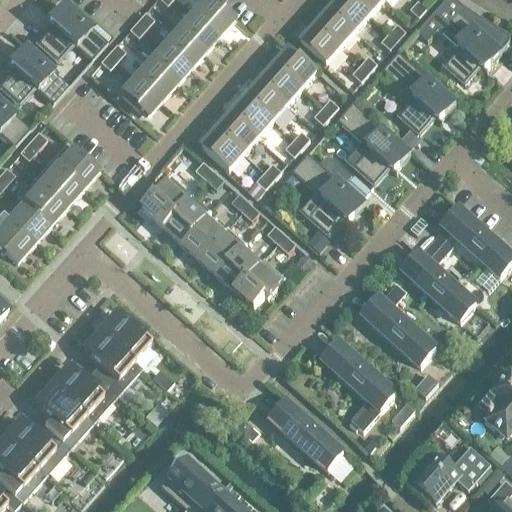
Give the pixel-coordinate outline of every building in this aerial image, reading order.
[(167,11),(175,2),(172,0),(160,0),(158,3),(167,11)] [(370,21),(346,0),(343,0),(331,14),(356,37),(370,21)] [(384,5),(378,0),(346,0),(370,21),(384,5)] [(500,57),(507,49),(508,46),(508,43),(508,40),(506,37),(464,12),(450,0),(449,0),(418,36),(428,45),(438,34),(460,53),(445,70),(465,88),(480,71),(487,77),(489,76),(487,74),(501,58),(500,57)] [(208,2),(193,19),(219,41),(231,28),(224,21),(227,18),(208,2)] [(410,15),(419,23),(427,14),(418,6),(410,15)] [(72,49),(91,66),(107,48),(63,9),(49,25),(47,23),(45,25),(52,31),(37,48),(57,66),(72,49)] [(356,37),(331,14),(316,30),(341,53),(356,37)] [(146,34),(154,25),(145,17),(137,26),(146,34)] [(204,57),(219,41),(193,19),(179,35),(204,57)] [(138,43),(146,34),(137,26),(129,35),(138,43)] [(398,46),(406,37),(397,29),(389,38),(398,46)] [(341,53),(316,30),(301,47),(326,70),(341,53)] [(190,73),(204,57),(179,35),(165,51),(190,73)] [(390,55),(398,46),(389,38),(381,47),(390,55)] [(125,57),(116,49),(108,58),(117,66),(125,57)] [(176,89),(190,73),(165,51),(150,67),(176,89)] [(34,92),(52,109),(68,91),(25,52),(10,69),(8,67),(7,68),(14,75),(0,90),(0,92),(19,110),(34,92)] [(290,54),(275,71),(302,95),(317,78),(290,54)] [(456,108),(399,58),(399,57),(382,75),(415,104),(400,121),(420,139),(435,122),(442,128),(443,127),(441,125),(456,108)] [(109,75),(117,66),(108,58),(100,67),(109,75)] [(377,69),(368,61),(360,70),(369,78),(377,69)] [(161,105),(176,89),(150,67),(136,83),(161,105)] [(361,87),(369,78),(360,70),(352,79),(361,87)] [(302,95),(275,71),(260,87),(287,111),(302,95)] [(161,105),(136,83),(121,100),(139,116),(142,113),(149,119),(161,105)] [(287,111),(260,87),(246,103),(273,127),(287,111)] [(246,103),(232,119),(259,143),(273,127),(246,103)] [(339,112),(330,104),(322,113),(331,121),(339,112)] [(0,107),(0,139),(14,152),(30,134),(0,107)] [(396,176),(411,159),(353,108),(337,126),(363,149),(348,166),(374,190),(390,173),(397,179),(398,177),(396,176)] [(323,130),(331,121),(322,113),(314,122),(323,130)] [(259,143),(232,119),(217,135),(244,159),(259,143)] [(244,159),(217,135),(202,152),(229,176),(244,159)] [(310,144),(301,136),(293,145),(302,153),(310,144)] [(38,137),(28,147),(37,155),(47,145),(38,137)] [(294,162),(302,153),(293,145),(285,154),(294,162)] [(28,166),(37,155),(28,147),(19,158),(28,166)] [(66,147),(49,166),(81,195),(95,180),(88,173),(91,170),(66,147)] [(351,226),(365,210),(308,158),(292,176),(318,200),(303,217),(329,240),(344,223),(351,230),(353,228),(351,226)] [(65,213),(79,198),(81,195),(49,166),(33,184),(65,213)] [(195,176),(206,185),(214,176),(203,167),(195,176)] [(281,177),(272,169),(264,178),(273,186),(281,177)] [(6,173),(0,179),(0,186),(5,191),(15,181),(6,173)] [(224,185),(214,176),(206,185),(216,194),(224,185)] [(265,195),(273,186),(264,178),(256,187),(265,195)] [(164,232),(193,200),(171,181),(154,201),(156,203),(145,216),(164,232)] [(49,231),(64,215),(65,213),(33,184),(17,202),(49,231)] [(231,208),(242,217),(250,208),(239,199),(231,208)] [(204,223),(211,216),(193,200),(164,232),(182,248),(204,223)] [(33,249),(48,232),(49,231),(17,202),(1,220),(33,249)] [(260,217),(250,208),(242,217),(252,226),(260,217)] [(511,270),(511,261),(458,213),(446,226),(456,235),(451,240),(452,240),(460,247),(461,248),(469,255),(470,256),(478,263),(479,264),(487,271),(488,272),(488,271),(501,283),(511,270)] [(17,267),(33,249),(1,220),(0,220),(0,256),(2,259),(5,256),(17,267)] [(200,264),(222,239),(204,223),(182,248),(200,264)] [(267,240),(277,249),(285,240),(275,231),(267,240)] [(240,255),(246,248),(229,232),(222,239),(200,264),(217,280),(240,255)] [(296,249),(285,240),(277,249),(288,258),(296,249)] [(235,296),(258,271),(240,255),(217,280),(235,296)] [(476,310),(418,258),(406,271),(416,280),(412,285),(412,284),(421,292),(420,292),(421,293),(429,300),(430,301),(430,300),(438,308),(439,309),(439,308),(447,315),(447,316),(448,317),(448,316),(461,328),(476,310)] [(286,283),(264,264),(258,271),(235,296),(254,313),(265,300),(268,303),(286,283)] [(396,306),(407,295),(398,285),(386,296),(396,306)] [(436,355),(378,303),(367,316),(376,324),(372,329),(372,330),(372,329),(380,337),(381,338),(381,337),(389,344),(389,345),(390,346),(390,345),(398,352),(398,353),(399,354),(399,353),(407,360),(407,361),(408,361),(421,372),(436,355)] [(100,336),(100,337),(134,367),(151,348),(116,318),(107,328),(113,333),(106,341),(100,336)] [(134,367),(100,337),(91,346),(97,351),(90,359),(84,354),(83,355),(99,369),(91,377),(117,401),(141,374),(134,367)] [(396,400),(338,348),(322,366),(323,366),(324,366),(332,373),(331,374),(332,375),(333,374),(341,381),(340,382),(341,382),(349,389),(349,390),(350,390),(358,397),(358,398),(359,398),(367,405),(368,406),(351,425),(364,437),(396,400)] [(117,401),(91,377),(84,385),(68,372),(59,382),(65,387),(58,395),(52,390),(93,427),(117,401)] [(511,376),(511,375),(479,410),(490,420),(486,424),(507,442),(511,436),(511,376)] [(93,427),(52,390),(43,400),(49,405),(42,413),(36,407),(35,409),(51,423),(43,431),(69,454),(93,427)] [(344,459),(285,407),(269,425),(270,425),(271,425),(279,432),(278,433),(279,433),(280,433),(288,440),(287,441),(288,442),(289,441),(297,448),(296,449),(297,449),(298,449),(306,456),(305,457),(306,457),(307,457),(314,464),(314,465),(315,465),(326,475),(327,474),(328,476),(344,459)] [(69,454),(43,431),(36,439),(21,425),(11,435),(17,441),(10,449),(4,443),(4,444),(45,481),(69,454)] [(45,481),(4,444),(0,448),(0,457),(1,459),(0,460),(0,474),(3,477),(0,479),(0,488),(13,501),(22,508),(45,481)] [(438,459),(413,487),(436,508),(456,485),(468,495),(491,470),(470,452),(452,472),(438,459)] [(161,493),(182,511),(207,511),(222,496),(186,464),(161,493)] [(499,475),(483,493),(488,497),(504,479),(499,475)] [(511,511),(511,509),(507,505),(511,499),(511,492),(505,487),(489,506),(495,511),(511,511)] [(13,501),(0,488),(0,511),(4,511),(7,509),(9,511),(18,511),(22,508),(13,501)] [(240,511),(222,496),(207,511),(240,511)]
